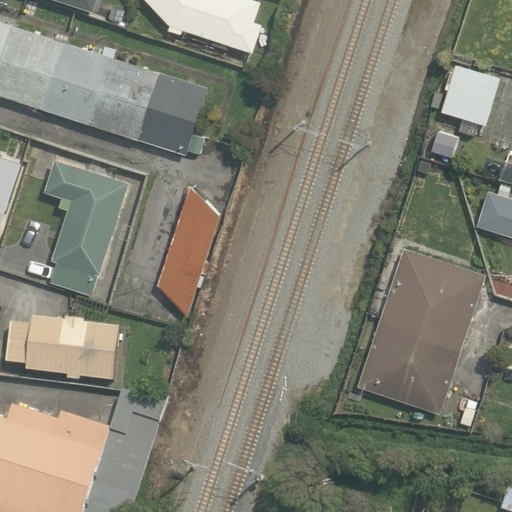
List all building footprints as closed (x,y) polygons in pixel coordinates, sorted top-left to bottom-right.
[(56,0),(94,12),(98,0),(56,0)] [(256,0),(147,0),(170,24),(255,53),(264,23),(258,20),(264,2),(256,0)] [(210,86),(0,16),(0,94),(187,156),(210,86)] [(475,135),(479,123),(484,125),(502,76),(455,59),(437,108),(459,116),(457,123),(442,118),(436,134),(426,131),(418,152),(435,158),(438,150),(454,156),(464,131),(475,135)] [(23,158),(0,150),(0,232),(1,233),(23,158)] [(508,166),(482,156),(476,172),(502,183),(508,166)] [(131,186),(57,161),(47,191),(64,197),(61,205),(73,209),(49,278),(94,293),(131,186)] [(511,195),(488,188),(475,228),(511,239),(511,195)] [(219,208),(192,189),(162,287),(187,313),(219,208)] [(486,268),(407,244),(363,388),(443,412),(486,268)] [(117,327),(9,317),(4,369),(113,379),(117,327)] [(112,428),(86,511),(131,511),(168,403),(125,389),(112,428)] [(86,511),(112,428),(19,397),(10,422),(0,418),(0,511),(2,511),(86,511)] [(511,511),(511,485),(503,511),(507,511),(511,511)]
